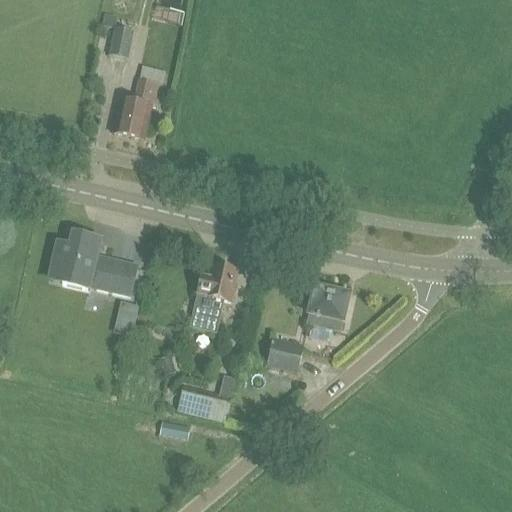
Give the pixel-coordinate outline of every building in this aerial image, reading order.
[(116,31),(115,32),(110,58),(128,62),(134,34),(118,31),(116,31)] [(122,103),(114,136),(128,140),(128,137),(132,138),(131,140),(144,143),(152,111),(157,112),(162,89),(140,84),(135,106),(122,103)] [(98,247),(91,245),(92,241),(73,237),(70,250),(59,247),(53,270),(65,273),(62,286),(87,292),(88,289),(129,299),(136,270),(95,260),(98,247)] [(219,334),(225,305),(234,307),(238,289),(235,288),(238,276),(234,275),(235,273),(225,271),(224,273),(213,270),(210,283),(203,281),(192,329),(219,334)] [(306,317),(310,318),(308,329),(340,336),(343,327),(346,327),(353,296),(313,287),(306,317)] [(131,337),(137,312),(124,309),(118,335),(131,337)] [(271,343),(267,369),(298,376),(304,349),(271,343)] [(161,361),(165,378),(177,375),(171,358),(161,361)] [(224,379),(219,397),(184,389),(177,415),(227,426),(237,382),(224,379)] [(162,424),(160,438),(188,443),(191,430),(162,424)]
